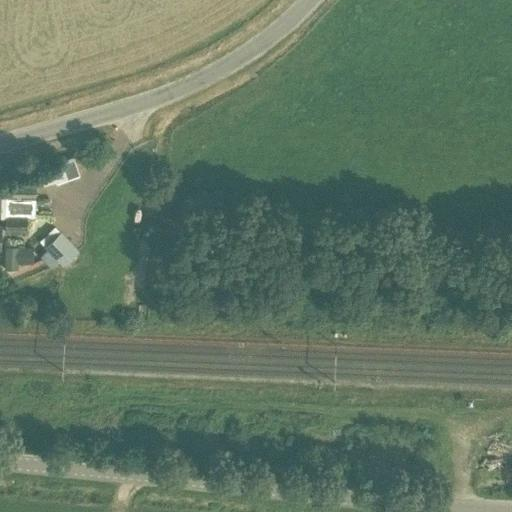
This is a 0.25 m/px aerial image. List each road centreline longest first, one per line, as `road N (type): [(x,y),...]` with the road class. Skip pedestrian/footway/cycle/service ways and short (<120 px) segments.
road 1 (tertiary): [(511,509),(0,462)]
road 2 (unclassified): [(0,145),(128,109),(220,70),(308,0)]
